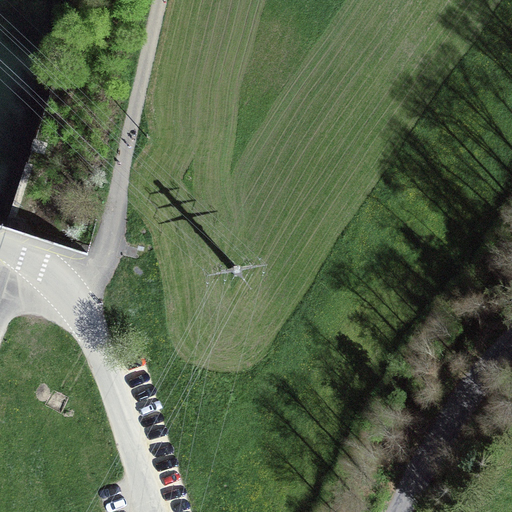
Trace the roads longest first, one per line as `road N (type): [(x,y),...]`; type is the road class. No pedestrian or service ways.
road 1 (unclassified): [(75,310),(101,260),(161,0)]
road 2 (unclassified): [(148,511),(99,345),(75,310)]
road 3 (unclassified): [(393,511),(511,335)]
